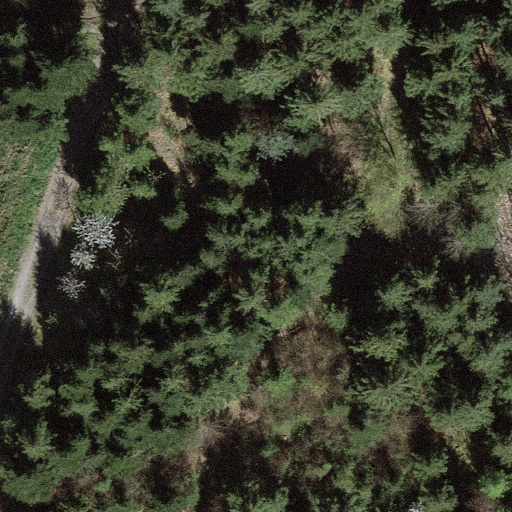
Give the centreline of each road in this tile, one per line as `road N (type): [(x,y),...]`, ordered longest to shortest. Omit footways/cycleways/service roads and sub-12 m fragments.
road 1 (track): [(209,511),(243,388),(274,337),(368,223),(426,0)]
road 2 (track): [(133,0),(0,384)]
road 3 (track): [(368,223),(444,321),(511,360)]
